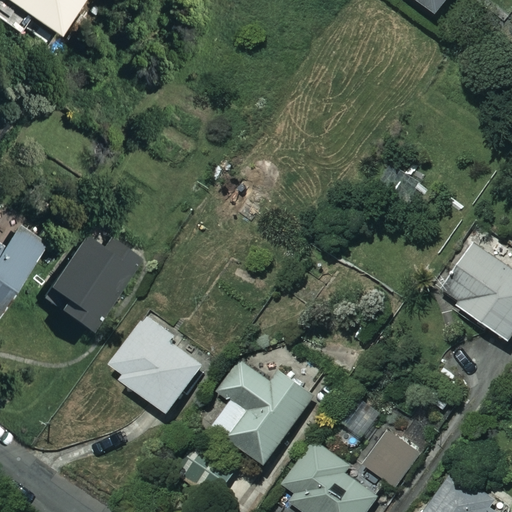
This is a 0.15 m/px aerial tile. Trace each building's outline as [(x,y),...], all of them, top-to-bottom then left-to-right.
[(0,0),(0,19),(15,31),(20,25),(47,45),(79,0),(0,0)] [(417,0),(438,15),(448,0),(417,0)] [(0,242),(0,299),(43,240),(16,220),(0,242)] [(135,253),(90,221),(46,284),(63,297),(56,307),(84,326),(135,253)] [(508,342),(511,336),(511,241),(486,222),(449,273),(454,277),(442,293),(508,342)] [(178,338),(147,315),(108,370),(169,414),(205,364),(174,342),(178,338)] [(272,382),(241,360),(220,390),(232,400),(213,426),(265,464),(314,396),(280,371),(272,382)] [(422,455),(391,432),(367,464),(397,487),(422,455)] [(238,466),(202,439),(178,472),(214,499),(238,466)] [(353,469),(318,442),(285,485),(296,494),(291,501),(305,511),(368,511),(379,498),(349,475),(353,469)] [(468,492),(448,478),(423,511),(497,511),(489,506),(495,498),(474,483),(468,492)]
